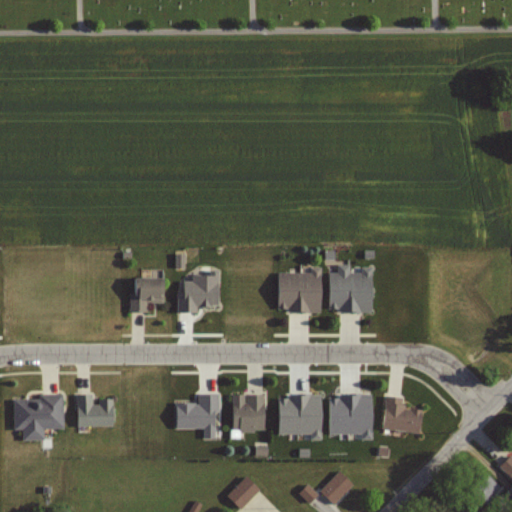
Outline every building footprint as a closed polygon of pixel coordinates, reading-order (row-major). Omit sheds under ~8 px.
[(325,251),(338,250),(338,259),(325,260),(325,251)] [(330,273),(340,273),(340,264),(352,264),(352,272),(364,272),(364,267),(375,267),(375,273),(375,307),(330,307),(330,273)] [(279,274),(314,273),(314,267),(324,267),(324,273),(324,307),(279,307),(279,274)] [(179,293),(185,293),(185,282),(193,282),(193,275),(212,276),(213,271),(222,271),(221,304),(213,304),(213,307),(199,307),(199,312),(179,311),(179,293)] [(135,279),(168,279),(168,295),(166,295),(166,299),(150,299),(150,311),(132,311),(132,294),(135,294),(135,279)] [(16,401),(17,429),(25,429),(26,439),(47,439),(46,428),(66,428),(66,394),(43,395),(43,399),(16,399),(16,401)] [(79,425),(116,425),(116,399),(101,399),(101,404),(94,405),(94,394),(79,394),(79,425)] [(177,425),(208,425),(208,438),(218,438),(218,411),(221,411),(221,394),(201,394),(201,404),(177,404),(177,425)] [(234,428),(267,428),(267,395),(249,395),(249,403),(246,403),(246,394),(234,394),(234,428)] [(280,432),(314,432),(314,439),(324,439),(324,395),(292,395),(292,399),(280,399),(280,432)] [(388,396),(383,427),(421,433),(425,411),(404,408),(405,399),(388,396)] [(257,447),(270,447),(270,455),(257,455),(257,447)] [(380,455),(381,448),(390,449),(389,457),(380,455)] [(496,466),(511,482),(511,462),(507,456),(496,466)] [(337,504),(322,489),(342,470),(357,485),(337,504)] [(482,474),(463,493),(476,506),(495,487),(482,474)] [(244,508),(230,493),(248,475),(262,490),(244,508)] [(309,484),(320,493),(312,503),(300,494),(309,484)]
